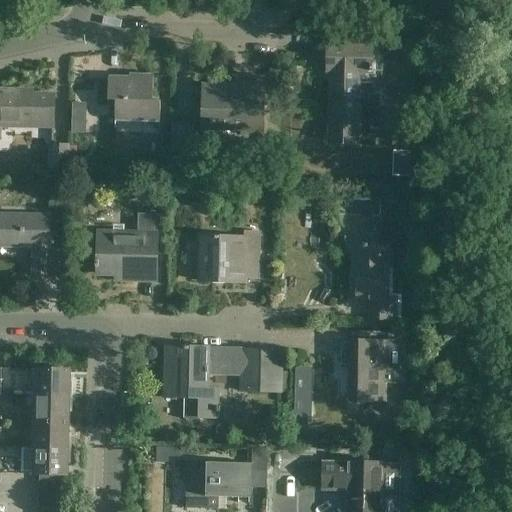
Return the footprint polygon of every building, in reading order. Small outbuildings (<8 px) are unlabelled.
[(331,142),(351,143),(355,143),(356,84),(382,84),(383,47),(329,46),(329,72),(333,72),(331,142)] [(131,79),(121,78),(108,78),(108,101),(115,101),(115,121),(160,122),(160,102),(153,102),(153,76),(137,76),(137,80),(131,80),(131,79)] [(205,87),(204,107),(204,125),(243,125),(243,135),(262,136),(263,79),(245,79),(244,89),(205,87)] [(0,90),(0,126),(52,128),(53,96),(20,95),(20,91),(0,90)] [(172,122),(171,152),(193,153),(194,123),(172,122)] [(51,146),(50,186),(66,186),(67,147),(51,146)] [(377,189),(341,187),(340,207),(376,209),(377,189)] [(98,234),(98,253),(97,273),(128,274),(128,280),(156,281),(158,215),(138,214),(138,235),(98,234)] [(0,216),(0,246),(34,247),(33,277),(63,277),(64,251),(49,251),(50,217),(0,216)] [(244,233),(244,238),(237,238),(201,237),(200,282),(244,283),(245,278),(258,279),(259,233),(244,233)] [(368,320),(388,320),(396,320),(396,299),(386,299),(387,248),(372,248),(352,247),(352,266),(356,266),(355,299),(369,300),(368,320)] [(345,399),(365,400),(384,400),(385,372),(392,372),(393,344),(341,343),(341,366),(352,366),(352,377),(350,377),(350,398),(346,398),(345,399)] [(165,399),(185,399),(185,420),(200,420),(200,418),(205,418),(206,416),(218,416),(218,413),(220,413),(220,407),(218,407),(219,390),(207,390),(207,369),(228,370),(228,375),(249,375),(248,392),(281,393),(282,351),(208,350),(208,348),(166,347),(166,371),(172,371),(171,397),(165,397),(165,399)] [(70,371),(35,370),(35,397),(68,398),(69,382),(70,382),(70,371)] [(68,398),(35,397),(34,423),(69,424),(69,413),(68,412),(68,398)] [(69,424),(34,423),(33,448),(67,449),(67,434),(69,434),(69,424)] [(0,436),(0,451),(0,459),(20,459),(19,436),(0,436)] [(67,449),(33,448),(33,455),(33,475),(39,475),(64,476),(68,476),(68,465),(67,464),(67,449)] [(250,498),(251,479),(251,465),(188,463),(186,509),(218,510),(219,498),(250,498)] [(324,463),(323,490),(347,491),(346,511),(398,511),(400,465),(347,463),(347,464),(324,463)] [(64,476),(39,475),(39,487),(63,487),(64,476)] [(63,487),(39,487),(39,499),(63,500),(63,487)] [(63,500),(39,499),(39,511),(63,511),(63,500)]
